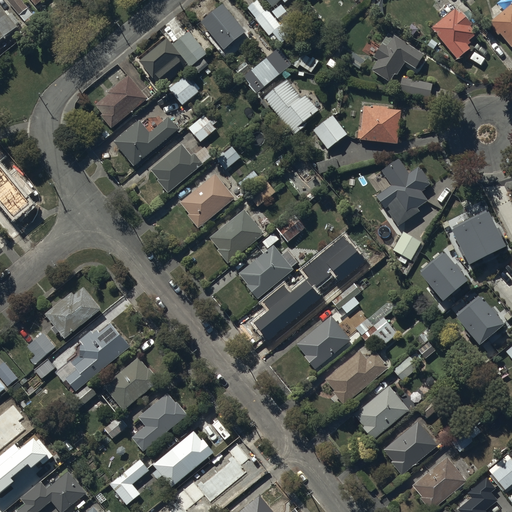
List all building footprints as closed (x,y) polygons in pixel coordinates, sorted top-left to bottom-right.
[(34,14),(22,0),(7,0),(25,21),(34,14)] [(258,0),(255,0),(248,7),(256,17),(255,18),(269,35),(273,32),(282,43),(292,34),(283,23),(281,25),(267,8),(266,9),(258,0)] [(511,1),(488,22),(497,33),(499,32),(511,47),(511,1)] [(222,2),(201,20),(225,49),(246,31),(222,2)] [(291,15),(281,4),(272,11),(282,23),(291,15)] [(0,39),(17,26),(0,5),(0,39)] [(454,8),(431,26),(457,58),(469,47),(467,45),(470,42),(468,40),(476,33),(469,26),(471,24),(461,11),(458,13),(454,8)] [(208,52),(189,30),(173,43),(168,37),(141,59),(163,86),(189,65),(190,67),(193,65),(199,72),(210,63),(204,56),(208,52)] [(424,53),(394,33),(393,35),(389,32),(373,55),(378,58),(371,68),(389,80),(395,72),(396,73),(405,61),(415,67),(424,53)] [(291,64),(277,48),(244,75),(250,83),(249,84),(256,93),(291,64)] [(306,54),(302,61),(314,68),(319,60),(313,56),(312,58),(306,54)] [(148,98),(129,74),(108,91),(109,92),(95,104),(103,113),(101,114),(112,127),(148,98)] [(185,74),(169,88),(183,105),(199,91),(185,74)] [(432,82),(401,76),(398,91),(429,97),(432,82)] [(286,79),(264,96),(279,115),(275,118),(282,126),(286,123),(294,134),(307,124),(304,121),(318,109),(306,94),(302,98),(286,79)] [(387,106),(363,104),(361,129),(358,129),(357,138),(397,142),(400,109),(387,108),(387,106)] [(205,114),(189,127),(200,141),(216,129),(213,124),(217,121),(214,116),(209,120),(205,114)] [(332,114),(313,129),(327,148),(347,133),(332,114)] [(114,140),(134,165),(179,128),(169,116),(150,132),(140,119),(114,140)] [(192,155),(182,143),(151,168),(159,177),(157,179),(168,192),(204,163),(195,152),(192,155)] [(241,156),(232,146),(217,159),(226,169),(241,156)] [(336,156),(316,162),(319,173),(339,167),(336,156)] [(14,177),(0,160),(0,159),(0,206),(17,192),(9,182),(14,177)] [(392,184),(377,195),(385,206),(388,203),(392,210),(390,211),(398,224),(419,210),(417,207),(428,200),(421,190),(425,187),(425,186),(430,183),(427,179),(428,179),(421,168),(420,169),(417,166),(408,172),(399,159),(383,170),(392,184)] [(262,179),(254,170),(239,182),(247,192),(262,179)] [(236,197),(215,173),(181,202),(190,212),(188,214),(199,227),(236,197)] [(266,179),(248,194),(258,206),(276,191),(266,179)] [(265,233),(245,208),(210,236),(219,248),(217,249),(228,263),(265,233)] [(489,210),(452,227),(469,263),(506,246),(489,210)] [(293,214),(276,227),(287,241),(304,228),(293,214)] [(421,242),(403,231),(392,249),(410,260),(421,242)] [(364,247),(357,239),(348,247),(354,255),(364,247)] [(322,250),(313,256),(330,276),(349,261),(335,243),(323,252),(322,250)] [(281,254),(273,244),(239,273),(248,283),(247,284),(258,297),(293,268),(291,266),(297,261),(287,249),(281,254)] [(444,252),(420,272),(444,300),(468,280),(444,252)] [(312,293),(302,280),(267,308),(276,319),(274,320),(285,334),(337,292),(328,281),(312,293)] [(360,291),(354,283),(331,300),(338,309),(341,306),(346,313),(359,302),(354,296),(360,291)] [(74,294),(72,292),(46,313),(55,325),(52,328),(56,333),(59,331),(65,338),(102,308),(84,286),(74,294)] [(481,296),(456,316),(480,344),(504,324),(481,296)] [(351,339),(331,315),(296,343),(305,354),(304,355),(315,369),(351,339)] [(373,325),(367,318),(355,328),(361,334),(368,328),(373,325)] [(94,333),(91,330),(80,339),(81,341),(80,355),(72,362),(78,369),(67,378),(76,389),(130,345),(111,323),(100,332),(98,329),(94,333)] [(56,347),(44,332),(27,346),(35,356),(31,360),(35,364),(56,347)] [(334,389),(332,391),(343,404),(388,366),(375,350),(367,357),(360,350),(325,379),(334,389)] [(421,357),(416,350),(393,369),(402,380),(417,367),(414,363),(421,357)] [(160,380),(150,367),(149,368),(139,356),(104,385),(107,389),(101,393),(117,413),(123,408),(124,409),(160,380)] [(55,367),(48,359),(35,370),(42,378),(55,367)] [(4,362),(0,365),(0,376),(8,385),(17,378),(4,362)] [(81,407),(97,393),(88,383),(73,396),(81,407)] [(408,408),(388,385),(354,414),(363,424),(361,426),(373,438),(408,408)] [(8,389),(0,395),(0,418),(7,428),(26,412),(8,389)] [(188,414),(177,400),(176,401),(168,392),(139,416),(146,425),(132,436),(144,450),(188,414)] [(442,404),(433,395),(419,409),(427,417),(442,404)] [(113,438),(128,425),(120,416),(105,428),(113,438)] [(438,444),(418,420),(383,449),(392,460),(390,461),(401,474),(438,444)] [(481,431),(473,423),(452,442),(460,452),(474,439),(473,438),(481,431)] [(215,451),(203,438),(202,439),(194,430),(153,464),(158,469),(153,472),(158,478),(163,475),(172,486),(215,451)] [(511,459),(507,454),(488,469),(505,489),(511,482),(511,459)] [(467,480),(446,456),(412,484),(421,496),(419,497),(431,510),(467,480)] [(150,470),(140,459),(110,484),(127,504),(141,493),(133,484),(150,470)] [(224,464),(197,486),(202,493),(192,502),(200,511),(212,511),(243,487),(224,464)] [(41,481),(31,489),(45,505),(52,500),(61,511),(62,511),(87,492),(69,471),(47,488),(41,481)] [(487,477),(467,493),(471,497),(456,509),(458,511),(485,511),(484,510),(498,499),(491,492),(495,488),(487,477)] [(0,489),(0,509),(12,500),(2,488),(0,489)] [(45,505),(31,489),(21,498),(26,504),(15,511),(38,511),(45,505)] [(179,511),(183,509),(170,494),(149,511),(179,511)] [(274,511),(260,494),(237,511),(274,511)]
